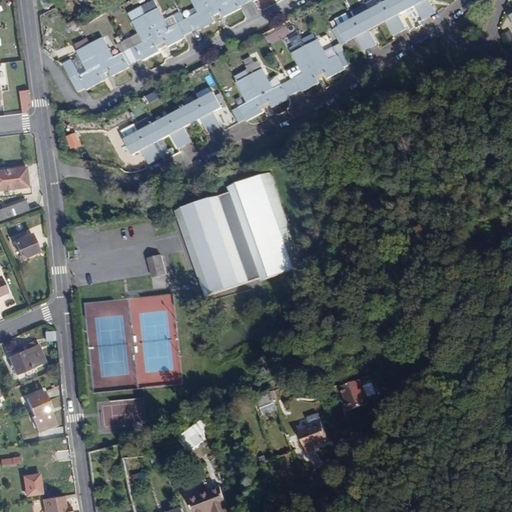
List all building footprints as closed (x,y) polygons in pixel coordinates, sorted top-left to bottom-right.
[(54,4),(51,0),(41,0),(40,1),(44,9),(54,4)] [(154,0),(151,0),(141,6),(143,10),(162,47),(166,45),(167,47),(185,38),(184,35),(190,32),(180,12),(174,15),(178,23),(169,27),(165,19),(158,7),(154,0)] [(180,12),(190,32),(197,29),(197,31),(215,22),(212,15),(216,14),(208,0),(195,0),(202,12),(190,18),(186,9),(180,12)] [(222,18),(240,9),(239,6),(245,3),(243,0),(208,0),(216,14),(219,12),(222,18)] [(391,36),(396,33),(381,4),(377,6),(373,0),(372,0),(365,5),(368,11),(366,12),(374,28),(383,23),(391,36)] [(396,33),(404,30),(397,16),(404,12),(398,0),(388,0),(381,4),(396,33)] [(420,21),(426,17),(416,0),(398,0),(404,12),(412,8),(420,21)] [(426,0),(416,0),(426,17),(432,14),(426,0)] [(128,13),(129,16),(143,10),(141,6),(128,13)] [(159,49),(162,47),(143,10),(129,16),(138,34),(124,41),(135,61),(141,58),(142,60),(159,51),(159,49)] [(367,31),(374,28),(366,12),(352,19),(367,49),(374,46),(367,31)] [(165,19),(169,27),(178,23),(174,15),(165,19)] [(361,52),(367,49),(352,19),(348,22),(344,15),(334,20),(346,42),(354,38),(361,52)] [(315,35),(302,41),(303,44),(320,76),(324,74),(325,76),(327,78),(344,69),(344,67),(349,64),(339,47),(338,44),(331,48),(332,50),(325,54),(315,35)] [(124,41),(118,44),(122,53),(113,57),(103,37),(90,44),(105,72),(109,71),(112,76),(128,67),(128,65),(135,61),(124,41)] [(300,37),(288,43),(292,50),(303,44),(302,41),(300,37)] [(78,50),(90,44),(87,38),(75,44),(78,50)] [(86,89),(103,81),(103,80),(100,75),(105,72),(90,44),(78,50),(81,57),(88,71),(80,75),(72,61),(72,59),(65,63),(80,91),(85,88),(86,89)] [(320,76),(303,44),(292,50),(290,51),(299,68),(290,72),(293,78),(287,81),(294,94),(300,91),(301,92),(319,83),(317,79),(317,77),(320,76)] [(88,71),(81,57),(72,61),(80,75),(88,71)] [(294,94),(287,81),(272,89),(261,69),(249,75),(264,105),(269,103),(271,108),(288,99),(288,96),(294,94)] [(264,105),(249,75),(246,70),(235,76),(238,82),(236,84),(246,103),(233,110),(239,123),(245,120),(246,121),(263,112),(260,107),(264,105)] [(199,101),(214,129),(221,126),(214,111),(221,108),(214,94),(199,101)] [(207,132),(214,129),(199,101),(184,109),(191,124),(192,123),(200,120),(202,123),(207,132)] [(184,127),(191,124),(184,109),(170,116),(185,145),(191,141),(184,127)] [(178,148),(185,145),(170,116),(155,125),(163,139),(170,135),(178,148)] [(155,142),(163,139),(155,125),(140,132),(155,160),(162,156),(155,142)] [(148,164),(155,160),(140,132),(125,140),(133,154),(141,150),(148,164)] [(0,190),(29,187),(26,167),(0,169),(0,190)] [(176,211),(205,296),(259,279),(260,282),(303,267),(272,173),(229,188),(230,193),(176,211)] [(0,220),(29,210),(26,200),(0,209),(0,220)] [(31,233),(14,240),(22,259),(39,252),(31,233)] [(162,255),(148,258),(153,277),(167,274),(162,255)] [(27,349),(9,357),(16,374),(34,367),(27,349)] [(360,380),(342,387),(350,410),(370,403),(360,380)] [(44,391),(27,399),(34,416),(32,417),(38,433),(56,425),(50,410),(52,409),(44,391)] [(253,397),(254,402),(258,400),(261,408),(275,403),(270,391),(253,397)] [(323,422),(300,430),(308,452),(316,450),(316,447),(330,442),(323,422)] [(202,426),(179,434),(185,451),(208,443),(202,426)] [(161,461),(158,455),(152,456),(155,463),(161,461)] [(267,473),(256,477),(261,490),(271,486),(267,473)] [(39,474),(23,477),(26,495),(42,493),(39,474)] [(231,511),(222,487),(191,499),(195,511),(212,511),(213,511),(231,511)] [(43,499),(45,511),(72,511),(71,506),(66,507),(64,496),(43,499)]
